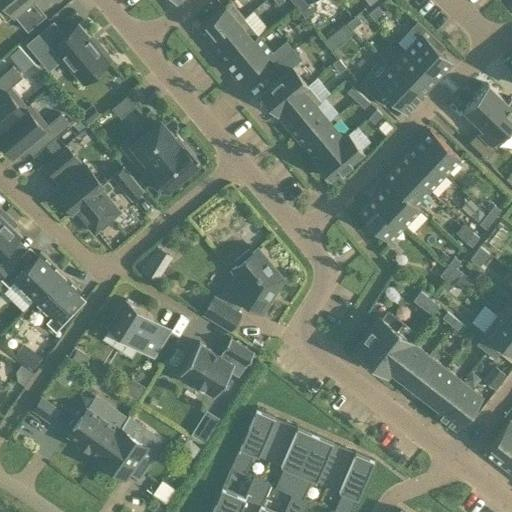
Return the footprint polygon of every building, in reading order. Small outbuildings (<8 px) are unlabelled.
[(31,0),(0,0),(0,14),(5,20),(12,15),(26,32),(45,16),(31,0)] [(211,44),(243,17),(228,0),(197,26),(211,44)] [(312,3),(315,0),(291,0),(305,17),(316,8),(312,3)] [(368,13),(373,19),(382,11),(377,5),(368,13)] [(346,22),(351,28),(361,21),(356,14),(346,22)] [(225,60),(257,34),(243,17),(211,44),(225,60)] [(405,50),(435,78),(450,62),(439,51),(444,46),(416,20),(408,29),(417,37),(405,50)] [(61,37),(50,23),(26,43),(39,58),(53,46),(82,82),(108,60),(107,59),(110,57),(98,43),(95,46),(77,24),(61,37)] [(236,80),(266,54),(275,64),(293,49),(285,39),(271,51),(257,34),(225,60),(222,63),(236,80)] [(8,54),(23,71),(32,63),(17,46),(8,54)] [(306,84),(291,66),(301,58),(293,49),(275,64),(282,74),(260,93),(274,110),(306,84)] [(435,78),(405,50),(390,66),(420,94),(435,78)] [(345,68),(338,58),(332,63),(339,72),(345,68)] [(0,128),(28,105),(10,84),(21,75),(11,64),(0,73),(0,128)] [(420,94),(390,66),(375,82),(367,74),(358,83),(375,100),(384,90),(406,111),(421,96),(420,94)] [(126,91),(116,79),(93,97),(103,109),(126,91)] [(511,99),(510,98),(506,102),(486,83),(485,84),(474,96),(507,128),(511,122),(511,99)] [(306,84),(274,110),(288,127),(315,104),(317,106),(321,102),(320,100),(306,84)] [(360,93),(352,85),(346,91),(355,99),(360,93)] [(363,108),(369,102),(360,93),(355,99),(363,108)] [(134,104),(126,95),(117,103),(124,112),(134,104)] [(461,110),(481,129),(477,133),(489,145),(490,145),(495,140),(507,128),(474,96),(462,109),(461,110)] [(41,148),(70,124),(60,112),(47,123),(31,103),(28,105),(0,128),(0,140),(1,141),(0,141),(0,143),(7,153),(9,151),(12,154),(32,137),(41,148)] [(302,143),(329,121),(317,106),(315,104),(288,127),(302,143)] [(135,106),(120,116),(127,126),(142,116),(135,106)] [(84,108),(78,113),(86,124),(92,119),(84,108)] [(367,117),(373,122),(381,114),(375,108),(367,117)] [(134,146),(126,152),(157,190),(165,183),(167,186),(198,160),(175,132),(171,136),(158,121),(132,143),(134,146)] [(302,143),(316,160),(343,137),(342,136),(329,121),(302,143)] [(459,157),(430,129),(414,145),(444,174),(459,157)] [(343,137),(316,160),(330,177),(362,150),(347,133),(347,132),(342,136),(343,137)] [(444,174),(414,145),(399,161),(429,189),(444,174)] [(102,183),(85,162),(82,165),(67,147),(45,166),(54,176),(55,175),(61,182),(54,189),(71,209),(73,207),(102,183)] [(414,205),(415,204),(429,189),(399,161),(384,176),(384,177),(388,181),(388,180),(414,205)] [(122,166),(111,175),(131,198),(141,189),(122,166)] [(121,209),(106,191),(113,185),(107,178),(102,183),(73,207),(93,232),(121,209)] [(419,208),(415,204),(414,205),(388,180),(388,181),(373,196),(403,225),(418,209),(419,208)] [(403,225),(373,196),(358,212),(388,241),(403,225)] [(492,218),(500,209),(493,204),(486,213),(492,218)] [(15,222),(5,212),(0,217),(0,274),(19,254),(10,245),(21,234),(12,225),(15,222)] [(485,228),(492,218),(486,213),(478,223),(485,228)] [(478,236),(472,231),(465,241),(471,246),(478,236)] [(478,266),(488,254),(478,246),(469,259),(478,266)] [(214,295),(203,313),(229,329),(240,311),(236,309),(242,299),(261,311),(282,279),(257,247),(250,252),(247,248),(233,260),(236,263),(230,268),(239,280),(226,303),(214,295)] [(32,298),(60,269),(40,251),(28,262),(19,254),(0,274),(0,278),(8,286),(13,280),(32,298)] [(452,270),(455,266),(459,260),(453,255),(446,265),(452,270)] [(152,279),(158,268),(146,261),(140,272),(152,279)] [(447,276),(452,270),(446,265),(438,274),(445,279),(447,276)] [(454,281),(461,271),(455,266),(452,270),(447,276),(454,281)] [(75,308),(67,300),(79,287),(60,269),(32,298),(50,315),(45,320),(54,330),(75,308)] [(447,290),(454,281),(447,276),(445,279),(440,285),(447,290)] [(438,305),(419,290),(412,299),(431,314),(438,305)] [(106,326),(153,355),(167,334),(147,322),(152,315),(125,297),(106,326)] [(511,298),(509,297),(496,314),(511,326),(511,298)] [(450,325),(456,318),(446,310),(441,317),(450,325)] [(511,326),(496,314),(482,331),(511,354),(511,326)] [(388,369),(410,340),(378,315),(352,347),(385,373),(388,369)] [(465,325),(456,318),(450,325),(460,332),(465,325)] [(214,396),(230,370),(238,375),(244,365),(245,365),(254,350),(252,350),(252,351),(230,338),(231,337),(230,336),(218,355),(199,343),(200,342),(199,341),(178,373),(179,374),(180,373),(214,394),(213,395),(214,396)] [(485,351),(490,344),(480,337),(475,344),(485,351)] [(388,369),(405,382),(427,353),(410,340),(388,369)] [(499,351),(490,344),(485,351),(494,358),(499,351)] [(24,365),(31,370),(39,358),(33,353),(24,365)] [(444,366),(427,353),(405,382),(422,395),(444,366)] [(461,380),(444,366),(422,395),(439,408),(436,412),(461,380)] [(144,387),(131,378),(122,391),(136,399),(144,387)] [(479,394),(461,380),(436,412),(454,426),(479,394)] [(40,397),(32,409),(48,420),(56,409),(40,397)] [(86,449),(87,448),(99,456),(125,419),(105,404),(97,415),(85,407),(83,410),(80,408),(68,425),(71,427),(67,433),(78,441),(77,442),(86,449)] [(274,416),(255,407),(229,468),(244,474),(254,451),(269,457),(285,420),(284,420),(282,426),(271,422),(274,416)] [(128,415),(125,419),(99,456),(96,459),(103,464),(102,466),(114,475),(116,473),(123,478),(131,466),(141,472),(155,452),(137,439),(143,429),(127,418),(129,416),(128,415)] [(501,464),(511,449),(511,420),(508,418),(483,450),(501,464)] [(314,433),(296,425),(293,431),(283,427),(285,421),(285,420),(269,457),(284,464),(274,487),(288,493),(314,433)] [(189,434),(203,442),(210,432),(196,423),(189,434)] [(332,441),(314,433),(288,493),(290,494),(290,493),(302,498),(303,497),(312,476),(327,482),(343,446),(342,445),(340,451),(329,447),(332,441)] [(351,457),(341,452),(343,446),(327,482),(342,489),(333,510),(332,511),(333,511),(349,511),(356,497),(373,459),(354,450),(351,457)] [(511,472),(511,449),(501,464),(511,472)] [(270,483),(259,479),(252,476),(244,495),(221,485),(209,511),(256,511),(260,504),(261,505),(262,502),(270,483)] [(303,511),(309,500),(303,497),(302,498),(290,493),(290,494),(282,511),(262,502),(261,505),(260,504),(256,511),(303,511)]
